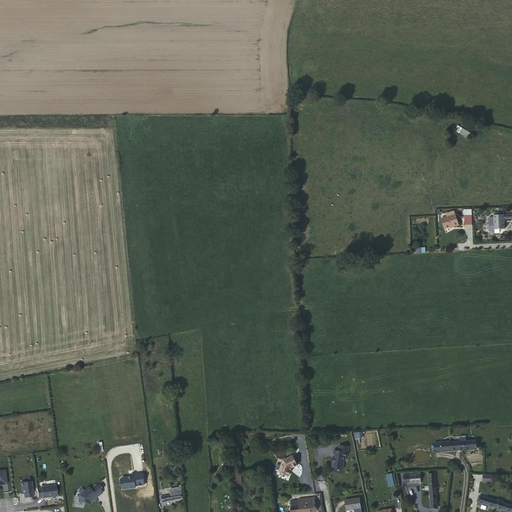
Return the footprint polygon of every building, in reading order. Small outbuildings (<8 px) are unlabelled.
[(475,135),(462,128),(459,133),(472,140),(475,135)] [(464,225),(472,224),(472,209),(464,209),(464,225)] [(462,222),(454,226),(447,228),(451,237),(459,234),(460,236),(466,233),(462,222)] [(503,237),(511,236),(511,222),(509,223),(504,223),(502,223),(502,225),(503,234),(503,237)] [(368,435),(369,441),(373,440),(373,444),(380,443),(378,433),(368,435)] [(453,441),(443,441),(444,451),(453,451),(478,449),(477,439),(470,440),(470,436),(462,436),(462,440),(453,441)] [(347,459),(348,453),(350,448),(341,445),(339,450),(331,448),(329,454),(333,455),(332,459),(329,459),(327,467),(329,471),(340,473),(342,462),(344,463),(346,458),(347,459)] [(279,473),(289,477),(292,469),(297,466),(293,456),(283,460),(279,473)] [(240,475),(229,477),(231,484),(242,482),(240,475)] [(421,475),(411,475),(411,485),(421,484),(421,475)] [(436,475),(429,475),(432,508),(439,508),(436,475)] [(25,500),(34,499),(32,483),(22,485),(23,496),(24,496),(25,500)] [(85,490),(79,495),(79,502),(90,502),(90,499),(91,499),(95,495),(96,496),(102,491),(96,484),(90,488),(88,486),(84,489),(85,490)] [(42,499),(43,500),(57,497),(56,487),(37,489),(38,499),(42,499)] [(161,503),(184,497),(183,488),(159,494),(161,503)] [(507,511),(511,511),(511,504),(475,497),(474,505),(507,511)] [(362,511),(359,498),(344,502),(346,511),(355,509),(356,511),(355,511),(362,511)] [(309,511),(316,511),(316,505),(315,499),(293,501),(293,507),(291,507),(291,511),(309,511)]
